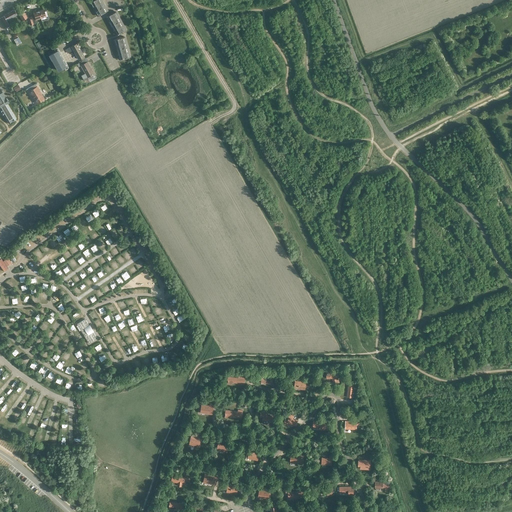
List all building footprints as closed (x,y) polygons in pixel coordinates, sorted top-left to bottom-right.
[(96,11),(105,6),(102,2),(93,7),(96,11)] [(105,6),(96,11),(98,16),(107,11),(105,6)] [(7,28),(9,26),(6,20),(17,15),(14,9),(3,15),(3,16),(1,17),(7,28)] [(32,11),(35,18),(31,19),(29,19),(30,23),(32,22),(33,24),(36,23),(35,20),(41,18),(42,21),(48,19),(46,11),(44,12),(43,9),(37,12),(36,10),(32,11)] [(107,17),(109,21),(118,16),(116,12),(107,17)] [(112,26),(121,21),(118,16),(109,21),(112,26)] [(112,26),(114,30),(123,25),(121,21),(112,26)] [(123,25),(114,30),(117,35),(126,30),(123,25)] [(76,53),(81,49),(77,43),(66,49),(68,53),(74,50),(76,53)] [(81,49),(76,53),(79,59),(85,56),(81,49)] [(59,70),(67,66),(58,50),(50,55),(59,70)] [(81,65),(87,76),(88,77),(95,74),(88,61),(84,63),(83,60),(77,64),(79,67),(81,65)] [(35,84),(27,88),(36,103),(44,99),(35,84)] [(0,109),(3,114),(8,123),(16,118),(7,103),(3,97),(5,96),(3,94),(2,95),(0,91),(0,109)] [(3,261),(7,266),(12,262),(8,257),(3,261)] [(85,318),(77,323),(83,333),(86,331),(87,333),(88,335),(85,336),(90,343),(97,338),(93,332),(91,333),(90,331),(89,330),(91,328),(85,318)] [(334,384),(339,382),(338,379),(336,380),(336,378),(336,372),(326,372),(326,378),(332,378),(334,384)] [(244,384),(245,376),(238,375),(238,377),(228,376),(227,384),(232,384),(232,382),(244,384)] [(272,384),(273,377),(266,376),(266,375),(261,375),(260,382),(272,384)] [(309,387),(310,383),(300,382),(300,381),(295,380),(294,388),(305,389),(305,386),(309,387)] [(348,383),(346,397),(352,397),(353,397),(354,397),(354,395),(355,395),(356,387),(354,386),(354,384),(348,383)] [(201,404),(200,413),(212,414),(214,405),(209,404),(209,405),(201,404)] [(241,417),(242,410),(238,409),(238,411),(225,410),(224,417),(229,418),(229,416),(241,417)] [(267,423),(267,421),(272,422),(273,416),(268,415),(266,415),(267,411),(260,410),(259,416),(263,417),(262,422),(262,423),(266,424),(267,423)] [(296,425),(297,419),(291,419),(291,417),(291,415),(289,414),(288,420),(285,420),(284,424),(287,424),(296,425)] [(313,421),(313,427),(319,427),(319,429),(327,429),(327,421),(313,421)] [(356,429),(357,422),(350,422),(350,421),(345,421),(345,428),(356,429)] [(199,446),(200,440),(193,439),(194,436),(191,436),(189,444),(195,446),(195,445),(199,446)] [(227,452),(228,445),(218,443),(216,450),(219,450),(219,451),(220,451),(227,452)] [(257,460),(259,453),(249,451),(249,452),(247,451),(246,457),(257,460)] [(290,454),(290,460),(295,461),(295,462),(303,463),(303,456),(304,455),(290,454)] [(321,457),(321,464),(331,465),(332,455),(329,455),(329,457),(321,457)] [(358,459),(358,466),(360,466),(360,468),(367,469),(368,466),(370,467),(370,460),(358,459)] [(205,474),(203,482),(216,484),(217,476),(205,474)] [(190,479),(172,476),(171,481),(178,482),(177,486),(181,486),(181,482),(183,482),(183,483),(185,483),(185,481),(190,482),(190,479)] [(375,481),(375,487),(380,488),(380,487),(383,487),(385,487),(385,490),(389,490),(389,487),(390,484),(385,484),(385,483),(383,483),(383,481),(375,481)] [(237,493),(238,486),(228,485),(227,491),(237,493)] [(353,486),(339,486),(339,492),(348,492),(348,495),(353,495),(353,486)] [(288,498),(303,498),(303,491),(288,492),(287,492),(287,488),(283,489),(285,494),(288,494),(288,498)] [(259,490),(258,496),(268,498),(270,498),(271,492),(269,491),(259,490)] [(184,510),(185,503),(169,501),(169,509),(184,510)]
